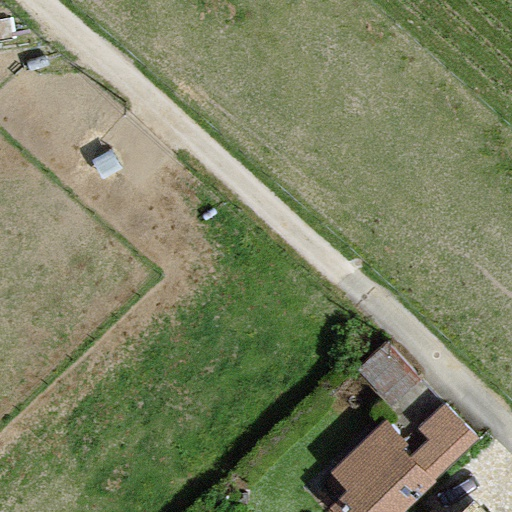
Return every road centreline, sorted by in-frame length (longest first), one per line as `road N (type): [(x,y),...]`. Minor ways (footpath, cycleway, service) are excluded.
road 1 (track): [(355,284),(41,0)]
road 2 (residential): [(511,430),(355,284)]
